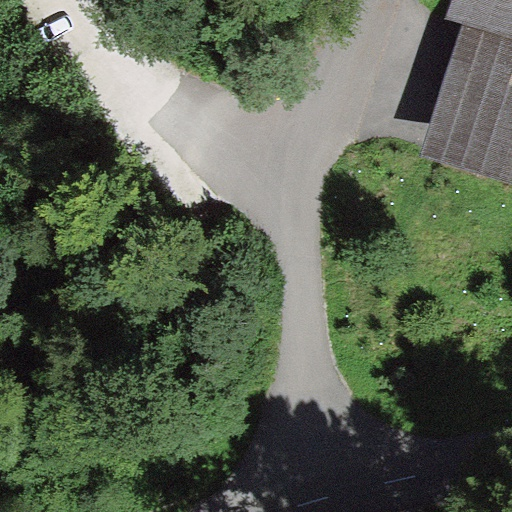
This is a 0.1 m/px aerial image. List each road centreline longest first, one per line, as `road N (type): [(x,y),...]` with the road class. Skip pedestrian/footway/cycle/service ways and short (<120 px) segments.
road 1 (track): [(309,501),(295,190),(361,0)]
road 2 (track): [(67,0),(157,115),(295,190)]
road 3 (tertiary): [(279,511),(511,455)]
